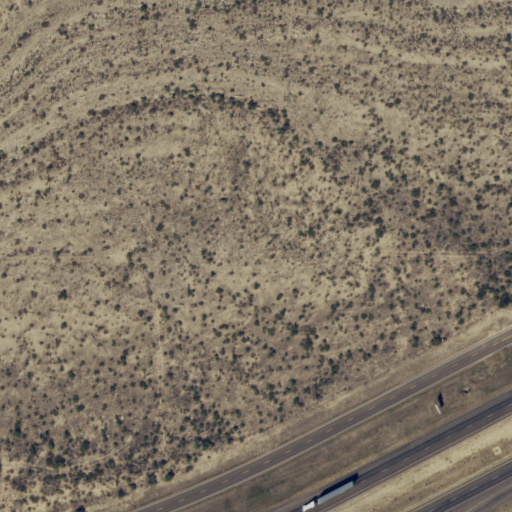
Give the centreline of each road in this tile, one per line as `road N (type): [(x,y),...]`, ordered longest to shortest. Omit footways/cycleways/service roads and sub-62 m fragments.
road 1 (residential): [(511,335),(316,437),(148,511)]
road 2 (motorway): [(511,395),(290,511)]
